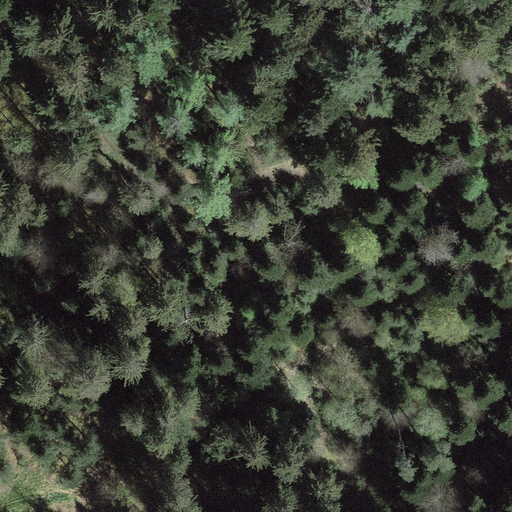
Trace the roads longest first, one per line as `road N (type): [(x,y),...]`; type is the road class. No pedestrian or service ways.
road 1 (track): [(83,0),(107,145),(120,172),(153,194),(218,198),(287,170),(398,187),(511,152)]
road 2 (track): [(287,170),(362,88),(400,0)]
road 3 (track): [(0,494),(173,511)]
